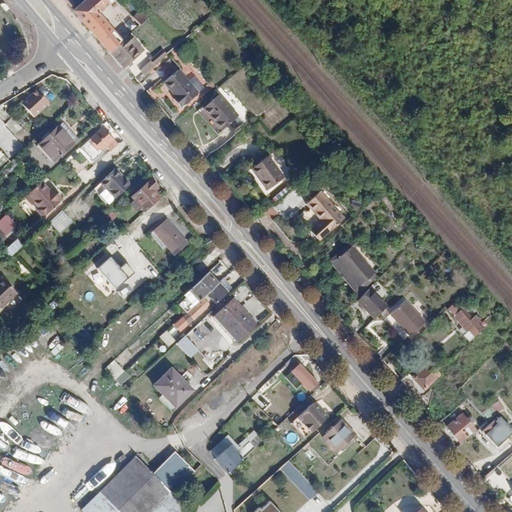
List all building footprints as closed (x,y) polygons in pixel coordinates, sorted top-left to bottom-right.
[(109,51),(121,41),(97,12),(112,0),(83,0),(72,10),(109,51)] [(139,24),(146,18),(140,10),(132,16),(139,24)] [(130,44),(134,39),(129,33),(121,41),(109,51),(123,67),(139,54),(130,44)] [(178,69),(162,82),(174,96),(171,98),(178,106),(181,104),(182,105),(197,92),(178,69)] [(32,117),(50,100),(37,87),(19,104),(32,117)] [(202,107),(220,129),(237,115),(218,93),(202,107)] [(61,122),(36,144),(52,161),(76,138),(61,122)] [(112,152),(118,146),(101,127),(89,137),(100,149),(105,145),(112,152)] [(267,154),(251,167),(261,179),(260,180),(267,189),(284,176),(267,154)] [(20,167),(18,162),(13,157),(2,168),(10,176),(20,167)] [(113,198),(129,184),(114,168),(99,182),(113,198)] [(142,210),(158,196),(151,188),(155,185),(150,178),(130,196),(133,199),(139,206),(142,210)] [(43,216),(62,198),(55,191),(53,194),(49,190),(41,181),(24,196),(31,204),(34,201),(39,207),(36,209),(43,216)] [(345,218),(321,190),(306,202),(310,207),(330,230),(345,218)] [(302,198),(298,202),(306,211),(310,207),(306,202),(302,198)] [(139,206),(133,199),(128,203),(134,210),(139,206)] [(310,207),(306,211),(296,220),(315,242),(330,230),(310,207)] [(61,234),(74,222),(64,210),(51,222),(61,234)] [(97,231),(115,216),(110,210),(93,226),(97,231)] [(173,254),(186,242),(165,218),(152,230),(173,254)] [(333,258),(357,285),(372,272),(349,245),(333,258)] [(109,258),(97,269),(115,289),(134,272),(125,262),(118,268),(109,258)] [(207,271),(182,295),(192,305),(205,293),(217,282),(207,271)] [(18,293),(4,279),(0,282),(0,308),(1,308),(2,309),(18,293)] [(214,302),(226,291),(217,282),(205,293),(214,302)] [(368,283),(357,296),(364,303),(376,291),(368,283)] [(376,291),(364,303),(374,313),(387,301),(376,291)] [(207,304),(201,298),(173,324),(179,331),(207,304)] [(231,298),(213,316),(235,339),(253,322),(231,298)] [(481,323),(459,298),(446,309),(462,326),(468,332),(464,336),(469,342),(491,322),(487,317),(481,323)] [(402,327),(417,313),(405,299),(389,312),(402,327)] [(424,321),(417,313),(402,327),(408,334),(424,321)] [(468,332),(462,326),(458,329),(464,336),(468,332)] [(76,334),(83,342),(91,335),(84,327),(76,334)] [(167,346),(173,341),(164,331),(159,336),(167,346)] [(387,340),(374,352),(380,358),(393,347),(387,340)] [(58,356),(64,346),(57,342),(52,353),(58,356)] [(295,361),(291,357),(285,363),(289,367),(295,361)] [(317,383),(295,361),(289,367),(292,370),(290,372),(293,375),(295,373),(303,381),(301,383),(309,391),(317,383)] [(113,378),(123,369),(118,364),(108,373),(113,378)] [(411,372),(402,380),(420,402),(430,393),(427,389),(440,376),(436,371),(430,364),(415,377),(411,372)] [(286,368),(283,365),(277,371),(280,374),(286,368)] [(170,367),(152,385),(173,407),(191,389),(170,367)] [(129,375),(123,369),(113,378),(119,384),(129,375)] [(280,374),(277,371),(266,382),(272,387),(282,377),(280,374)] [(295,390),(301,383),(303,381),(295,373),(293,375),(288,382),(295,390)] [(297,417),(309,432),(328,416),(322,409),(320,411),(313,403),(297,417)] [(475,430),(462,415),(447,428),(460,443),(475,430)] [(304,437),(309,432),(297,417),(291,422),(304,437)] [(58,418),(55,424),(74,433),(77,427),(58,418)] [(353,434),(340,420),(321,436),(334,451),(353,434)] [(494,422),(491,425),(505,442),(509,439),(494,422)] [(505,442),(491,425),(482,433),(497,449),(505,442)] [(245,455),(255,446),(251,442),(242,451),(245,455)] [(211,451),(215,459),(225,449),(220,443),(211,451)] [(225,449),(238,462),(241,460),(237,455),(229,446),(225,449)] [(215,459),(227,472),(238,462),(225,449),(215,459)] [(237,455),(241,460),(245,455),(242,451),(237,455)] [(64,464),(54,455),(48,460),(52,465),(40,476),(45,482),(64,464)] [(97,492),(117,511),(149,511),(170,492),(133,456),(97,492)] [(1,458),(0,460),(0,465),(26,476),(29,469),(1,458)] [(279,469),(305,498),(313,491),(286,462),(279,469)] [(174,465),(170,470),(178,480),(183,474),(174,465)] [(278,511),(265,499),(252,511),(278,511)] [(343,503),(334,511),(349,511),(351,511),(343,503)]
